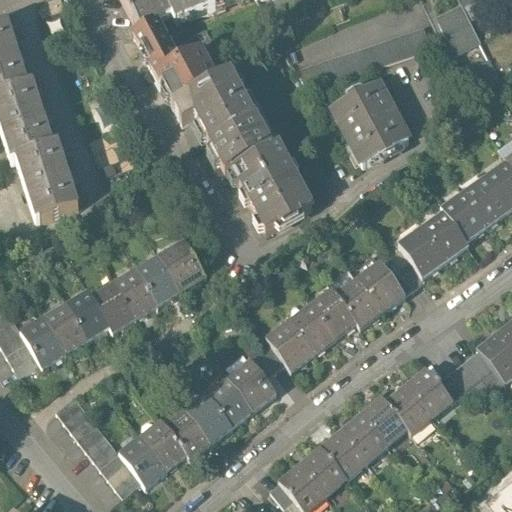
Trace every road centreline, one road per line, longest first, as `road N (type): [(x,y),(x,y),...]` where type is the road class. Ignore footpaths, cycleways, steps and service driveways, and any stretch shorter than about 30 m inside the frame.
road 1 (residential): [(192,511),(511,271)]
road 2 (residential): [(82,511),(0,412)]
